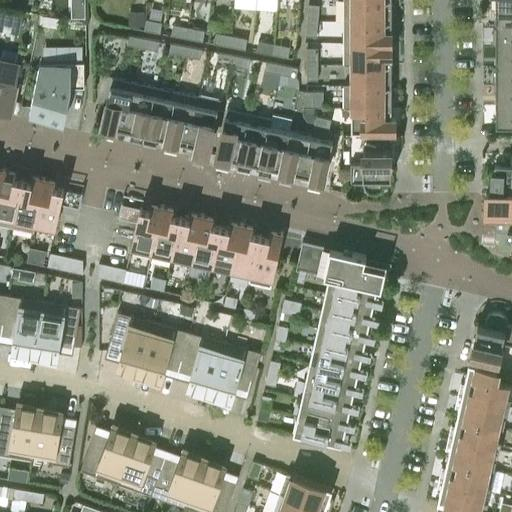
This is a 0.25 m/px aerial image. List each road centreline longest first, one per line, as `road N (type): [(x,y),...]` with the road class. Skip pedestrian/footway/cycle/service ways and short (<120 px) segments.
road 1 (residential): [(443,231),(0,130)]
road 2 (residential): [(386,490),(294,448),(0,372)]
road 3 (residential): [(386,490),(436,274)]
road 4 (residential): [(444,143),(444,0)]
